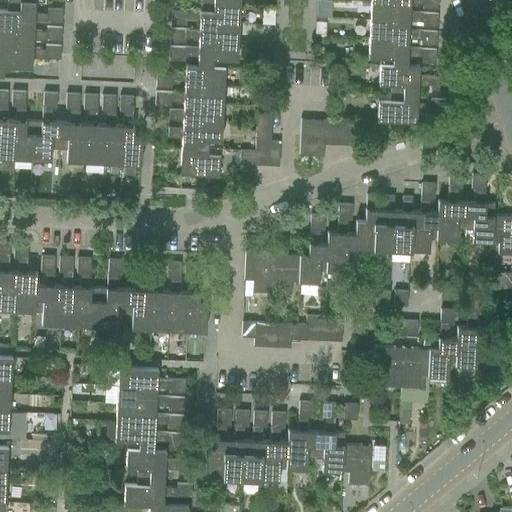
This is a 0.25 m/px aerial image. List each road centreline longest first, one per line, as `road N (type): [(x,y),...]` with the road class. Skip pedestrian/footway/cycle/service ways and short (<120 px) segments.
road 1 (residential): [(232,218),(511,124)]
road 2 (residential): [(356,363),(244,359),(233,347),(232,218)]
road 3 (residential): [(0,219),(232,218)]
road 4 (tertiary): [(400,511),(511,420)]
road 5 (tertiary): [(511,119),(474,0)]
